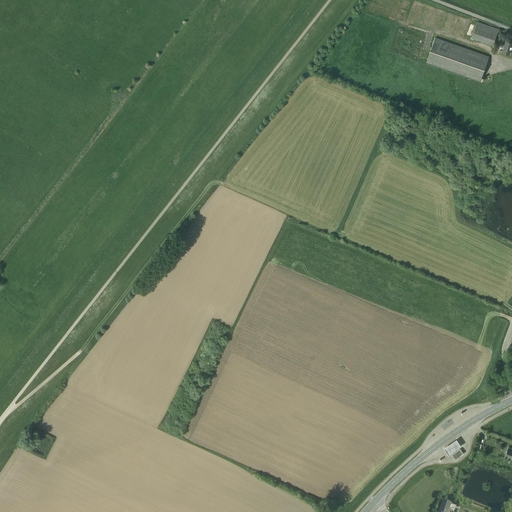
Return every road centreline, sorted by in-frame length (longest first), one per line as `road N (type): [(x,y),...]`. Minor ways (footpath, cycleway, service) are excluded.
road 1 (track): [(0,422),(78,349),(355,0)]
road 2 (primary): [(376,501),(434,448),(511,401)]
